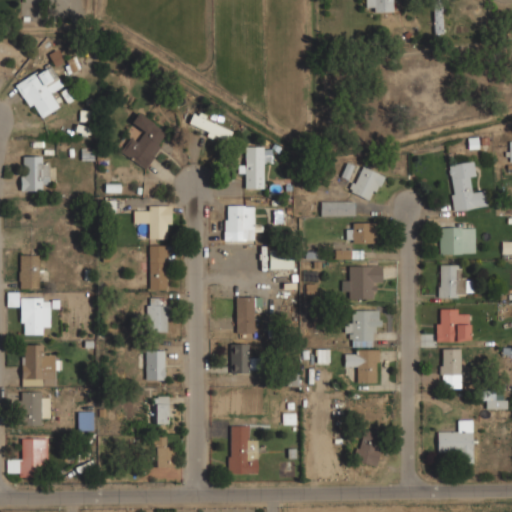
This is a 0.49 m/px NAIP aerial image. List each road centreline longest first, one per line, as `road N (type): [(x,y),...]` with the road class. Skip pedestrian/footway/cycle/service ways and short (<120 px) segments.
road 1 (residential): [(511,494),(0,504)]
road 2 (residential): [(199,191),(201,498)]
road 3 (residential): [(406,210),(407,497)]
